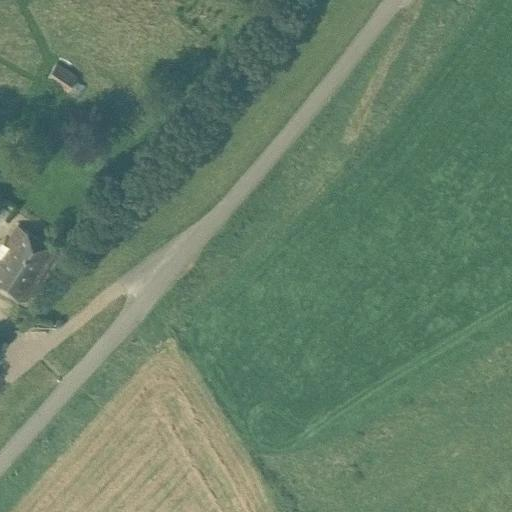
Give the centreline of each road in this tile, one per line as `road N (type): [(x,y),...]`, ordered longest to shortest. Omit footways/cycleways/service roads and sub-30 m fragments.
road 1 (unclassified): [(0,465),(229,206),(394,0)]
road 2 (track): [(416,0),(346,139)]
